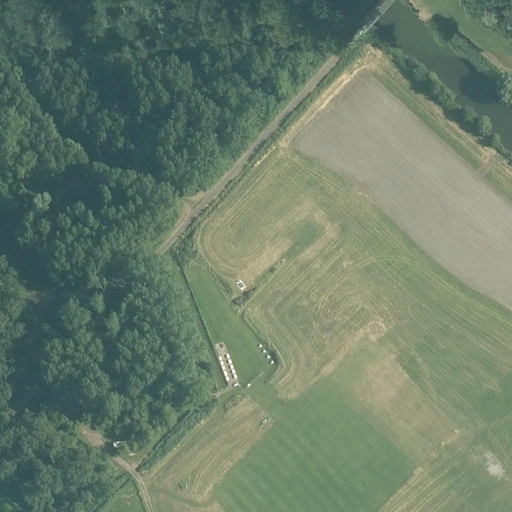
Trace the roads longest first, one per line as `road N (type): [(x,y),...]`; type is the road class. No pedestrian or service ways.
road 1 (unknown): [(379,0),(198,198),(87,176)]
road 2 (unknown): [(0,231),(87,176),(83,160),(0,54)]
road 3 (track): [(151,511),(138,478),(32,387)]
